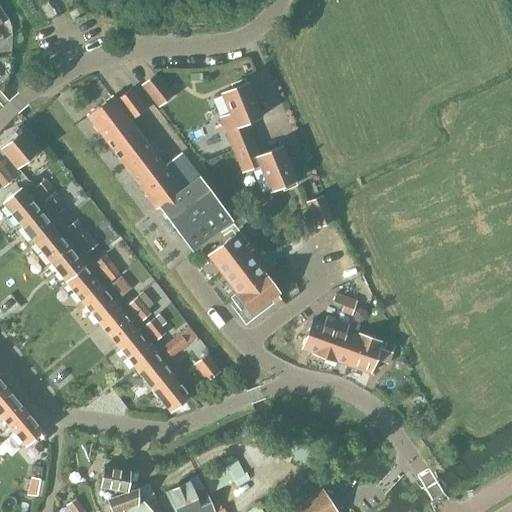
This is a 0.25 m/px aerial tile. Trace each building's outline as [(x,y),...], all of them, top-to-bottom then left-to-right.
[(0,28),(11,22),(0,6),(0,28)] [(160,110),(173,100),(156,77),(143,88),(160,110)] [(236,153),(257,144),(249,126),(264,120),(249,84),(223,95),(232,115),(223,119),(236,153)] [(112,101),(88,119),(158,212),(161,210),(203,179),(185,155),(165,170),(129,124),(147,111),(132,92),(115,105),(112,101)] [(18,169),(39,153),(23,133),(2,149),(18,169)] [(257,144),(236,153),(245,175),(262,168),(273,194),(299,183),(284,148),(262,157),(257,144)] [(0,182),(6,190),(16,182),(0,162),(0,182)] [(203,179),(161,210),(194,254),(207,245),(232,226),(236,224),(203,179)] [(48,204),(58,196),(48,183),(37,190),(48,204)] [(20,225),(39,211),(22,190),(4,205),(20,225)] [(58,196),(48,204),(58,216),(68,208),(58,196)] [(320,230),(336,224),(325,198),(310,204),(320,230)] [(35,244),(54,229),(39,211),(20,225),(35,244)] [(79,242),(89,235),(79,223),(69,230),(79,242)] [(54,229),(35,244),(51,264),(70,250),(54,229)] [(89,235),(79,242),(89,254),(99,246),(89,235)] [(221,278),(252,256),(237,236),(207,258),(221,278)] [(66,283),(85,268),(70,250),(51,264),(66,283)] [(252,256),(221,278),(236,297),(266,275),(252,256)] [(112,285),(123,276),(107,257),(97,266),(112,285)] [(85,268),(66,283),(84,305),(103,290),(107,287),(102,281),(98,284),(85,268)] [(266,275),(236,297),(251,317),(281,294),(266,275)] [(124,299),(134,290),(124,278),(114,286),(124,299)] [(102,327),(120,312),(124,309),(119,302),(115,305),(103,290),(84,305),(102,327)] [(144,323),(153,316),(150,312),(155,307),(145,295),(130,306),(144,323)] [(345,309),(348,301),(337,297),(335,305),(345,309)] [(348,301),(345,309),(343,314),(353,318),(357,304),(348,301)] [(119,349),(138,335),(142,331),(135,323),(131,326),(120,312),(102,327),(119,349)] [(159,343),(169,335),(164,329),(169,326),(161,316),(147,327),(159,343)] [(327,360),(339,325),(327,320),(324,327),(315,324),(304,351),(327,360)] [(359,339),(358,339),(346,335),(348,328),(339,325),(327,360),(349,367),(359,339)] [(173,360),(198,340),(190,331),(165,350),(173,360)] [(137,371),(155,356),(160,353),(154,346),(149,349),(138,335),(119,349),(137,371)] [(359,339),(349,367),(372,376),(377,363),(389,368),(393,356),(381,351),(384,344),(359,337),(358,339),(359,339)] [(155,394),(174,379),(178,376),(171,367),(167,371),(155,356),(137,371),(155,394)] [(209,384),(222,375),(209,357),(196,367),(209,384)] [(174,379),(155,394),(172,416),(191,401),(174,379)] [(0,383),(0,407),(12,397),(0,383)] [(0,418),(11,431),(28,417),(12,397),(0,407),(0,418)] [(28,417),(11,431),(26,450),(44,436),(28,417)] [(267,423),(241,436),(307,467),(316,447),(267,423)] [(220,476),(208,482),(214,494),(236,483),(240,487),(248,483),(238,460),(217,470),(220,476)] [(128,497),(131,477),(105,470),(102,490),(128,497)] [(34,479),(30,497),(40,498),(43,481),(34,479)] [(213,506),(202,483),(192,487),(191,484),(168,494),(175,511),(226,511),(224,511),(223,511),(219,503),(213,506)] [(150,508),(160,504),(151,486),(141,492),(150,508)] [(335,511),(334,511),(322,492),(291,511),(335,511)] [(130,511),(138,509),(139,495),(109,505),(110,511),(130,511)] [(70,511),(84,511),(78,503),(69,510),(70,511)]
